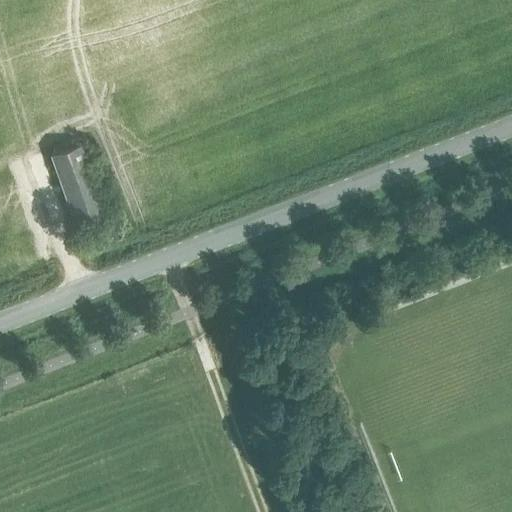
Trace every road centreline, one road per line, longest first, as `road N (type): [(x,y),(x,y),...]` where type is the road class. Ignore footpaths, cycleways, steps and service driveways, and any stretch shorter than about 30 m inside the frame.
road 1 (tertiary): [(0,326),(511,128)]
road 2 (track): [(265,511),(169,262)]
